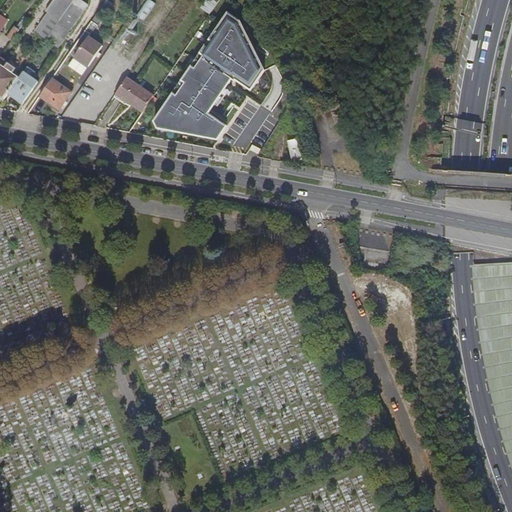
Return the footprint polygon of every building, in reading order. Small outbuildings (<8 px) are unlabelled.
[(48,40),(59,25),(75,0),(63,0),(59,7),(54,4),(45,16),(46,17),(36,32),(48,40)] [(75,0),(59,25),(70,33),(89,6),(83,1),(83,0),(75,0)] [(211,14),(213,12),(219,3),(215,0),(207,0),(202,8),(211,14)] [(181,59),(189,64),(191,65),(222,18),(213,12),(211,14),(181,59)] [(59,25),(48,40),(60,49),(70,33),(59,25)] [(8,39),(13,43),(20,33),(15,29),(8,39)] [(89,39),(75,60),(88,70),(103,50),(89,39)] [(0,96),(6,100),(10,94),(20,81),(13,76),(18,68),(3,58),(0,61),(0,96)] [(154,99),(148,107),(153,110),(161,99),(165,101),(189,64),(181,59),(154,99)] [(20,81),(10,94),(24,104),(39,83),(25,73),(20,81)] [(148,107),(154,99),(127,80),(116,96),(143,115),(148,107)] [(53,81),(42,97),(61,111),(72,94),(53,81)] [(260,85),(250,100),(272,113),(281,98),(260,85)] [(291,157),(300,152),(297,140),(287,143),(291,157)] [(300,152),(291,157),(292,163),(302,161),(300,152)] [(0,199),(9,202),(11,194),(0,192),(0,199)] [(429,266),(421,269),(428,285),(435,281),(429,266)]
